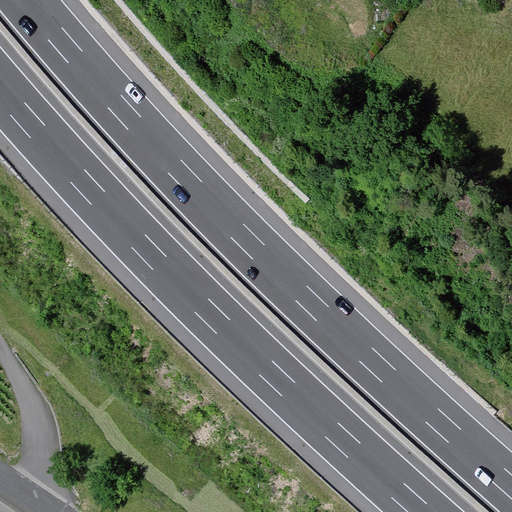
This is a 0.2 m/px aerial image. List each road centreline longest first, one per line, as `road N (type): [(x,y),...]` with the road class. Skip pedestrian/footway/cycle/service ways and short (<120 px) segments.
road 1 (motorway): [(511,485),(245,239),(28,0)]
road 2 (motorway): [(0,87),(226,330),(421,511)]
